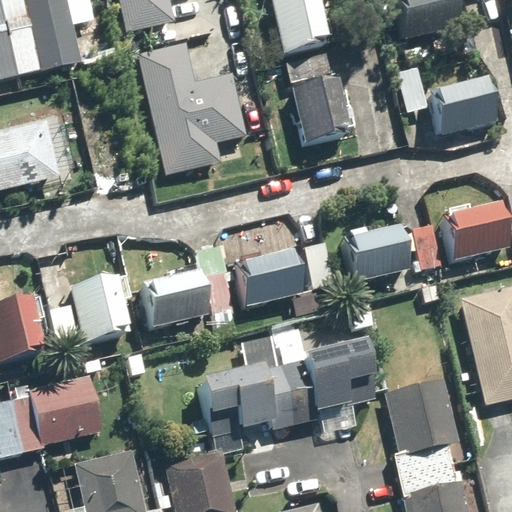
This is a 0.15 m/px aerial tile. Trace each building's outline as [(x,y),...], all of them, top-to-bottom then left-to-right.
[(0,0),(0,83),(81,66),(66,0),(0,0)] [(117,0),(124,34),(173,24),(168,0),(117,0)] [(328,43),(318,0),(269,0),(281,53),(328,43)] [(454,0),(395,0),(404,44),(461,32),(454,0)] [(193,84),(185,45),(136,55),(162,178),(219,166),(215,144),(245,137),(232,76),(193,84)] [(394,74),(403,115),(426,110),(417,69),(394,74)] [(337,77),(289,87),(302,148),(350,137),(337,77)] [(495,125),(485,77),(426,90),(436,137),(495,125)] [(47,124),(0,133),(0,194),(59,182),(47,124)] [(507,242),(498,201),(442,214),(451,254),(507,242)] [(441,268),(433,227),(411,232),(420,273),(441,268)] [(409,278),(400,235),(340,248),(349,291),(409,278)] [(324,245),(303,250),(312,292),(333,288),(324,245)] [(297,251),(238,264),(247,308),(289,299),(307,295),(297,251)] [(122,301),(130,299),(125,274),(69,285),(82,344),(130,334),(122,301)] [(196,274),(135,287),(145,333),(206,320),(196,274)] [(511,288),(459,300),(482,408),(511,401),(511,288)] [(317,315),(312,294),(307,295),(289,299),(293,320),(317,315)] [(32,297),(0,303),(0,359),(43,350),(32,297)] [(265,365),(266,371),(275,369),(296,365),(307,362),(306,356),(300,331),(240,344),(245,369),(265,365)] [(345,382),(375,375),(368,343),(306,356),(307,362),(318,412),(350,405),(345,382)] [(138,353),(116,360),(124,381),(145,374),(138,353)] [(205,435),(237,428),(242,454),(274,448),(271,432),(309,424),(296,365),(275,369),(266,371),(265,365),(245,369),(193,380),(205,435)] [(91,378),(26,392),(39,449),(103,435),(91,378)] [(24,380),(0,384),(0,458),(0,460),(40,452),(39,449),(26,392),(24,380)] [(457,443),(443,381),(383,394),(396,456),(446,446),(457,443)] [(396,456),(392,457),(403,511),(466,511),(460,482),(454,484),(446,446),(396,456)] [(233,511),(221,450),(161,463),(171,511),(233,511)] [(144,511),(131,453),(47,473),(56,511),(161,511),(160,509),(146,511),(144,511)]
